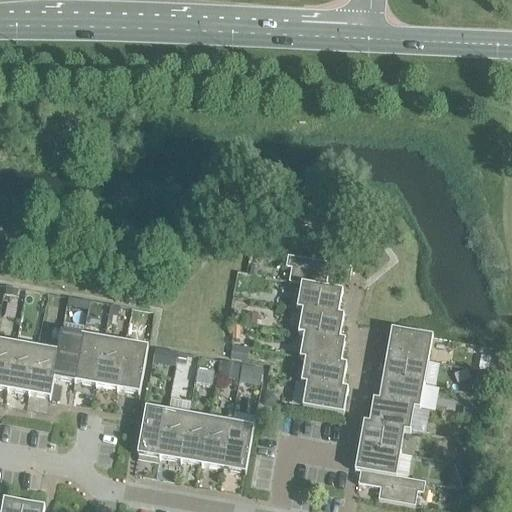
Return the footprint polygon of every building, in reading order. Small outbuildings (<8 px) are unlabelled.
[(288,285),(299,287),(300,286),(324,290),(326,279),(348,283),(348,284),(349,284),(351,270),(287,259),(285,270),(286,270),(291,271),(289,284),(288,284),(288,285)] [(250,267),(249,275),(257,276),(258,268),(250,267)] [(296,312),(303,313),(303,312),(337,318),(340,301),(335,300),(336,292),(324,290),(300,286),(299,287),(302,287),(297,310),(295,310),(295,311),(296,311),(296,312)] [(68,300),(66,308),(87,312),(88,303),(68,300)] [(109,308),(107,325),(116,326),(119,310),(109,308)] [(297,336),(304,337),(338,343),(342,325),(336,324),(337,318),(303,312),(303,313),(299,335),(297,335),(297,336)] [(247,315),(246,326),(256,327),(257,316),(247,315)] [(52,333),(48,354),(56,355),(60,335),(60,334),(52,333)] [(389,339),(386,357),(428,364),(426,363),(430,340),(432,341),(432,340),(431,340),(431,339),(396,333),(394,340),(389,339)] [(60,335),(56,355),(57,356),(53,381),(54,381),(73,384),(73,386),(73,387),(82,338),(81,340),(61,336),(61,334),(60,335)] [(299,361),(305,362),(306,361),(340,367),(343,350),(337,349),(338,343),(304,337),(300,360),(298,359),(298,360),(299,360),(299,361)] [(83,338),(82,338),(73,387),(74,387),(74,385),(95,388),(94,390),(95,390),(103,341),(103,343),(82,340),(83,338)] [(104,342),(103,341),(95,390),(96,388),(116,392),(116,394),(125,345),(124,345),(124,347),(103,344),(104,342)] [(6,395),(15,346),(14,346),(14,348),(0,345),(0,391),(6,393),(6,395)] [(125,345),(116,394),(117,392),(137,396),(137,398),(138,398),(138,397),(139,397),(147,350),(146,350),(146,349),(145,351),(125,347),(125,345)] [(27,398),(28,399),(36,350),(35,352),(15,348),(15,346),(6,395),(7,395),(7,393),(27,396),(27,398)] [(231,348),(229,360),(244,363),(246,357),(247,351),(231,348)] [(36,350),(28,399),(28,397),(49,400),(48,402),(49,402),(50,402),(52,387),(54,381),(53,381),(57,356),(56,355),(48,354),(36,352),(37,350),(36,350)] [(155,352),(152,366),(174,370),(177,356),(155,352)] [(178,356),(176,366),(184,368),(186,358),(178,356)] [(385,363),(382,380),(423,388),(424,387),(422,387),(426,364),(428,364),(386,357),(392,358),(391,364),(385,363)] [(480,357),(478,370),(487,372),(489,359),(480,357)] [(300,385),(307,387),(307,386),(341,392),(344,375),(339,374),(340,367),(306,361),(305,362),(302,384),(300,384),(299,384),(300,385)] [(219,363),(216,378),(236,382),(236,380),(237,380),(239,367),(219,363)] [(239,382),(239,383),(259,386),(262,371),(241,367),(239,382)] [(197,372),(195,385),(211,388),(213,375),(197,372)] [(381,386),(377,404),(412,410),(412,411),(418,412),(419,412),(419,411),(417,411),(421,388),(423,388),(382,380),(382,381),(387,382),(386,388),(381,386)] [(474,383),(471,395),(483,397),(485,385),(474,383)] [(307,386),(307,387),(303,409),(301,409),(302,409),(301,410),(342,417),(346,399),(340,398),(341,392),(307,386)] [(52,387),(50,402),(58,403),(61,389),(52,387)] [(264,394),(262,406),(274,408),(275,401),(271,395),(264,394)] [(371,409),(368,427),(402,433),(402,434),(409,435),(409,434),(410,434),(410,433),(408,433),(412,411),(412,410),(377,404),(376,410),(371,409)] [(158,462),(167,414),(166,416),(146,412),(146,410),(145,410),(145,411),(144,411),(136,458),(137,458),(136,459),(137,459),(138,457),(158,460),(158,462)] [(462,411),(461,419),(472,420),(473,412),(462,411)] [(179,466),(180,466),(188,417),(188,419),(167,416),(167,414),(158,462),(159,462),(159,460),(180,464),(179,466)] [(201,470),(209,421),(209,423),(188,419),(188,417),(180,466),(180,464),(201,468),(201,470)] [(222,474),(231,425),(230,425),(230,427),(209,423),(210,421),(209,421),(201,470),(201,468),(222,471),(222,474)] [(231,425),(222,474),(223,472),(243,475),(243,477),(244,477),(244,476),(245,477),(253,429),(252,429),(252,428),(251,430),(231,427),(231,425)] [(361,432),(358,449),(400,456),(398,456),(402,434),(402,433),(368,427),(367,433),(361,432)] [(360,468),(359,475),(393,480),(394,479),(398,456),(400,457),(400,456),(358,449),(355,467),(360,468)] [(393,480),(359,475),(357,488),(358,488),(358,487),(380,491),(378,502),(377,502),(377,503),(414,509),(414,508),(413,508),(416,495),(421,496),(422,496),(424,485),(396,480),(394,479),(393,480)] [(451,478),(449,490),(461,492),(463,480),(451,478)] [(37,511),(38,508),(2,502),(2,503),(4,504),(2,511),(37,511)]
